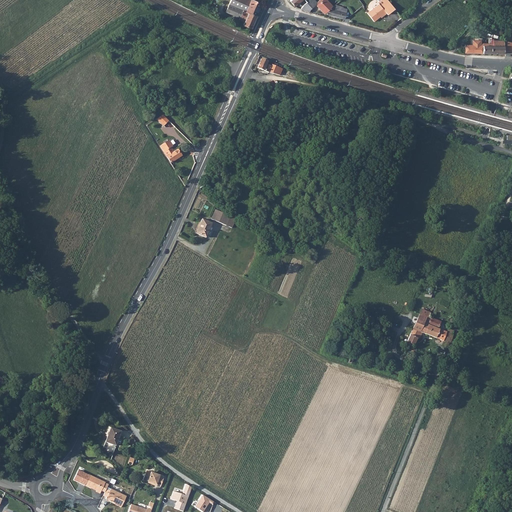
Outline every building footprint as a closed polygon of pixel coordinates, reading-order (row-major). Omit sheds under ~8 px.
[(227,0),(227,3),(229,4),(226,12),(240,18),(239,20),(243,21),(242,24),(251,28),(261,4),(251,0),(227,0)] [(309,0),(307,3),(304,5),(301,10),(310,12),(311,10),(317,4),(313,0),(309,0)] [(324,13),(332,6),(326,0),(323,0),(317,6),(324,13)] [(375,12),(379,18),(385,13),(387,15),(395,9),(387,0),(380,0),(379,1),(378,2),(379,4),(382,7),(375,12)] [(369,12),(375,21),(379,18),(375,12),(382,7),(379,4),(369,12)] [(327,14),(345,20),(348,10),(343,8),(343,7),(335,5),(326,12),(326,13),(327,14)] [(367,13),(374,22),(375,21),(369,12),(367,13)] [(483,45),(483,53),(504,54),(504,50),(504,41),(503,41),(492,40),(492,41),(488,40),(488,43),(488,45),(483,45)] [(483,53),(483,45),(480,45),(472,45),(470,45),(465,45),(465,53),(483,53)] [(271,73),(278,75),(281,68),(270,64),(269,66),(265,64),(266,61),(259,59),(256,68),(263,71),(271,73)] [(171,132),(176,129),(165,114),(158,119),(164,127),(166,125),(171,132)] [(169,141),(160,146),(171,163),(182,156),(178,149),(174,152),(172,147),(173,146),(169,141)] [(215,210),(211,219),(232,228),(235,220),(231,217),(215,210)] [(202,219),(195,233),(206,238),(207,236),(210,237),(212,231),(209,230),(212,223),(202,219)] [(446,345),(449,346),(453,335),(438,329),(441,321),(420,314),(406,342),(414,346),(417,338),(419,339),(422,333),(446,342),(446,345)] [(120,432),(110,428),(105,442),(115,445),(120,432)] [(104,449),(111,451),(113,445),(106,443),(104,449)] [(164,477),(146,470),(142,480),(151,483),(151,484),(160,487),(164,477)] [(105,482),(90,475),(85,485),(96,491),(100,493),(101,491),(104,493),(106,489),(108,484),(105,483),(105,482)] [(191,488),(186,484),(182,495),(173,492),(171,499),(176,501),(174,508),(183,511),(191,488)] [(110,489),(109,490),(106,497),(105,499),(117,505),(117,506),(120,508),(126,496),(110,489)] [(202,495),(194,507),(202,511),(209,503),(211,505),(213,502),(202,495)]
